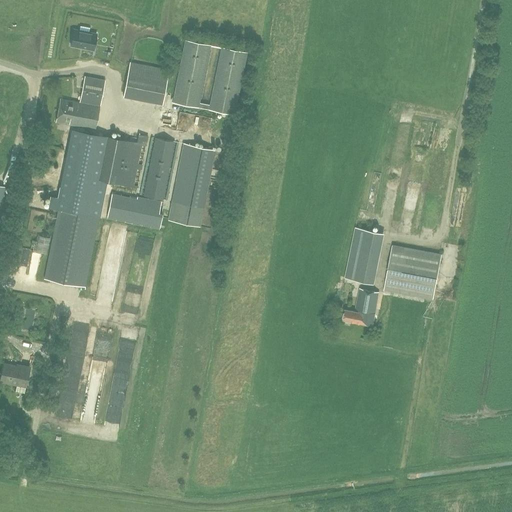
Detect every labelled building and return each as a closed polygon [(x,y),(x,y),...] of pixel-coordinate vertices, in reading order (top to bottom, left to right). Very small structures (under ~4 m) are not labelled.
[(70,45),(93,50),(97,34),(89,33),(79,31),(74,30),(70,45)] [(247,53),(185,40),(172,102),(234,114),(247,53)] [(123,96),(162,104),(169,70),(129,63),(123,96)] [(77,127),(76,130),(94,133),(101,97),(102,97),(105,81),(84,77),(79,102),(60,99),(55,122),(77,127)] [(178,111),(176,116),(183,119),(185,113),(178,111)] [(191,113),(188,122),(194,124),(197,115),(191,113)] [(94,134),(94,133),(76,130),(74,130),(60,198),(50,196),(48,207),(58,210),(44,279),(84,287),(105,180),(137,187),(147,136),(138,134),(137,142),(94,134)] [(155,138),(144,196),(162,199),(174,141),(155,138)] [(215,150),(183,144),(168,220),(199,226),(215,150)] [(153,213),(155,201),(137,197),(136,202),(110,197),(107,214),(160,225),(160,220),(162,214),(153,213)] [(35,251),(45,254),(50,238),(39,236),(35,251)] [(392,245),(383,290),(432,299),(441,254),(392,245)] [(347,249),(342,281),(373,286),(377,254),(347,249)] [(344,309),(342,320),(372,325),(378,292),(359,288),(355,311),(344,309)] [(16,366),(3,363),(0,377),(0,380),(17,384),(15,391),(24,393),(29,367),(16,364),(16,366)]
